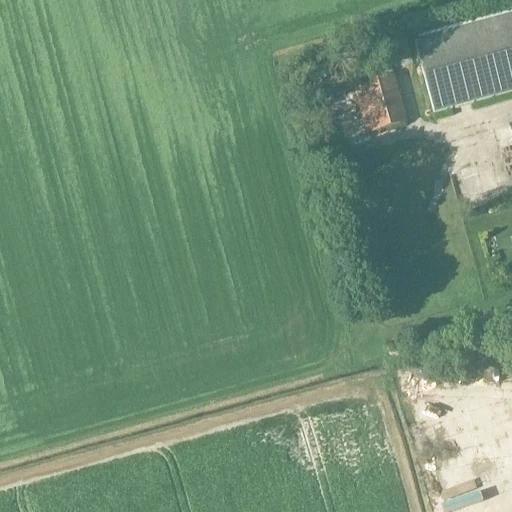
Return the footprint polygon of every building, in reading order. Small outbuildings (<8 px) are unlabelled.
[(511,17),(414,44),(434,115),(511,93),(511,17)] [(366,135),(407,123),(393,76),(352,88),(366,135)] [(468,204),(481,201),(475,182),(463,185),(468,204)] [(484,388),(486,400),(511,395),(511,373),(464,381),(466,391),(484,388)] [(450,448),(449,421),(410,423),(411,450),(450,448)] [(424,495),(433,492),(428,477),(447,470),(440,450),(412,460),(420,485),(424,495)]
